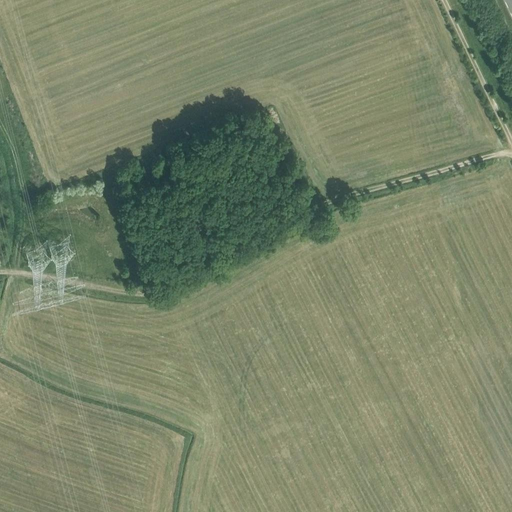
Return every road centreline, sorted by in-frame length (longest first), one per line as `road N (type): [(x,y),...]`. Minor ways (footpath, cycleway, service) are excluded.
road 1 (track): [(0,272),(122,297),(168,294),(316,206),(511,151)]
road 2 (track): [(445,0),(511,140)]
